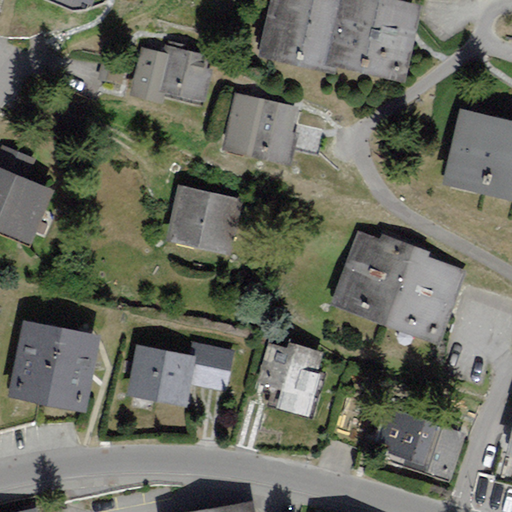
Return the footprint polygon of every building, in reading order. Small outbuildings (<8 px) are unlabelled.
[(61,0),(77,8),(81,0),(61,0)] [(257,0),(239,56),(323,76),(325,69),(394,84),(412,9),(373,0),(257,0)] [(155,55),(133,49),(118,98),(153,106),(156,96),(195,105),(205,72),(199,71),(202,58),(157,46),(155,55)] [(289,110),(227,94),(212,146),(282,167),(289,136),(283,135),(289,110)] [(511,125),(450,112),(435,184),(511,199),(511,125)] [(0,174),(0,234),(24,245),(46,195),(0,174)] [(175,188),(162,241),(225,256),(237,203),(175,188)] [(373,240),(353,233),(323,306),(430,346),(456,271),(417,258),(418,253),(374,236),(373,240)] [(0,386),(0,396),(73,411),(86,343),(12,328),(0,386)] [(277,350),(260,345),(248,385),(302,401),(316,353),(278,343),(277,350)] [(185,356),(129,347),(119,397),(177,409),(183,385),(220,393),(229,352),(188,344),(185,356)] [(463,437),(395,414),(379,462),(448,485),(463,437)] [(511,416),(502,457),(506,458),(501,481),(511,483),(511,416)]
